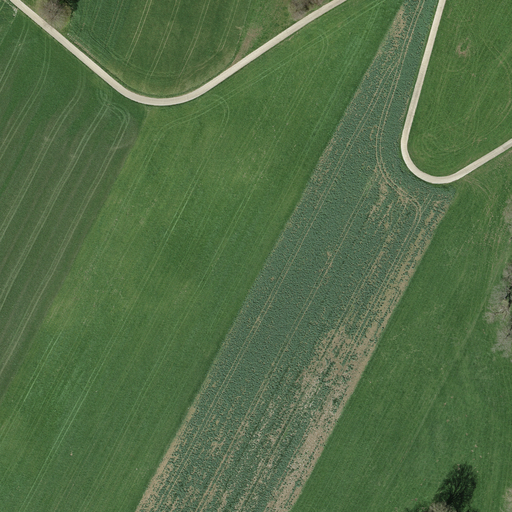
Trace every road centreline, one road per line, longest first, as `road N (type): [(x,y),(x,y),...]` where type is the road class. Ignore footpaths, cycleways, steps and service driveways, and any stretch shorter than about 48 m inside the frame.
road 1 (track): [(13,0),(125,96),(147,104),(190,98),(339,0)]
road 2 (track): [(441,0),(406,159),(428,179),(445,180),(511,142)]
